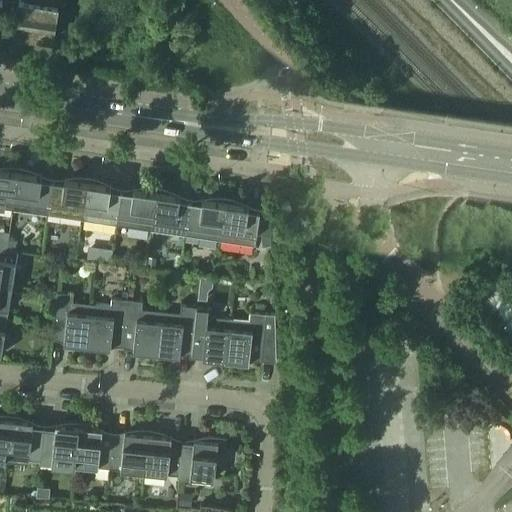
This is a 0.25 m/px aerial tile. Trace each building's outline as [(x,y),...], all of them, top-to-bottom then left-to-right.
[(0,0),(0,33),(8,35),(14,2),(1,0),(0,0)] [(42,41),(48,0),(30,0),(30,2),(26,1),(20,37),(42,41)] [(48,0),(42,41),(61,44),(65,24),(70,25),(73,2),(64,1),(63,0),(48,0)] [(0,206),(14,208),(20,166),(16,166),(12,165),(9,165),(5,166),(1,166),(0,171),(0,206)] [(37,177),(38,172),(34,170),(31,169),(27,168),(24,167),(20,166),(14,208),(48,213),(53,179),(37,177)] [(53,179),(48,213),(82,218),(89,176),(85,176),(81,176),(77,176),(74,176),(70,176),(69,182),(53,179)] [(92,177),(89,176),(82,218),(117,224),(122,190),(106,187),(107,182),(103,180),(100,179),(96,178),(92,177)] [(122,190),(117,224),(151,229),(157,187),(154,186),(150,186),(146,186),(143,186),(139,187),(138,192),(122,190)] [(161,187),(157,187),(151,229),(186,234),(191,200),(175,197),(175,192),(172,191),(168,189),(165,188),(161,187)] [(211,197),(208,197),(207,202),(191,200),(186,234),(220,239),(226,197),(223,196),(219,196),(215,196),(211,197)] [(230,198),(226,197),(220,239),(255,244),(260,210),(243,208),(244,203),(241,201),(237,200),(234,199),(230,198)] [(7,248),(15,249),(17,240),(8,239),(7,248)] [(0,282),(12,284),(18,249),(15,249),(7,248),(0,246),(0,282)] [(111,261),(113,248),(100,246),(99,260),(111,261)] [(156,258),(148,257),(147,265),(155,266),(156,258)] [(511,276),(497,262),(463,296),(511,345),(511,343),(511,276)] [(47,287),(54,290),(58,280),(51,277),(47,287)] [(0,317),(7,319),(12,284),(0,282),(0,317)] [(208,290),(199,289),(198,299),(207,300),(208,290)] [(83,348),(87,349),(92,303),(73,301),(74,293),(58,291),(53,337),(70,339),(70,344),(73,345),(76,347),(80,348),(83,348)] [(54,303),(54,292),(45,292),(45,303),(54,303)] [(106,343),(123,344),(128,298),(113,297),(112,305),(92,303),(87,349),(91,349),(94,349),(98,349),(102,348),(106,348),(106,343)] [(153,356),(156,356),(162,310),(142,308),(143,300),(128,298),(123,344),(139,346),(139,351),(142,353),(146,354),(149,355),(153,356)] [(171,356),(175,355),(175,350),(192,352),(197,306),(182,304),(181,312),(162,310),(156,356),(160,356),(164,356),(171,356)] [(197,306),(192,352),(209,353),(208,359),(211,360),(215,361),(218,362),(222,363),(225,363),(231,317),(211,315),(212,307),(197,306)] [(240,363),(244,363),(244,357),(277,361),(276,314),(251,311),(250,319),(231,317),(225,363),(229,364),(233,364),(237,364),(240,363)] [(0,455),(6,457),(10,414),(3,414),(0,413),(0,455)] [(14,415),(10,414),(6,457),(41,460),(44,426),(28,424),(28,419),(25,417),(21,416),(18,415),(14,415)] [(65,422),(61,422),(61,428),(44,426),(41,460),(75,464),(80,421),(76,421),(72,421),(69,421),(65,422)] [(87,423),(80,421),(75,464),(110,467),(113,433),(97,431),(97,426),(94,425),(91,424),(87,423)] [(134,429),(131,430),(130,435),(113,433),(110,467),(144,471),(149,429),(145,428),(142,428),(138,428),(134,429)] [(153,429),(149,429),(144,471),(179,475),(183,440),(166,439),(166,433),(163,432),(160,431),(156,430),(153,429)] [(204,436),(200,437),(199,442),(183,440),(179,475),(214,478),(217,451),(226,452),(227,437),(217,436),(213,436),(209,436),(204,436)] [(39,488),(39,496),(49,497),(49,488),(39,488)] [(180,494),(179,507),(192,508),(193,495),(180,494)] [(10,507),(27,509),(28,497),(11,496),(10,507)]
